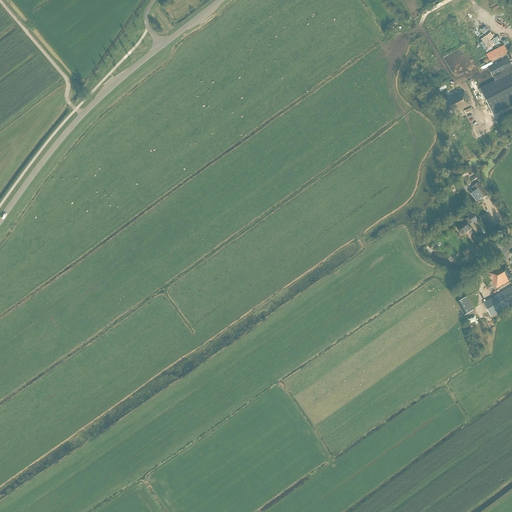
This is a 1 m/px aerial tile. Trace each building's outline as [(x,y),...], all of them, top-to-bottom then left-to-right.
[(506,71),(508,75),(511,73),(509,70),(511,68),(511,65),(508,58),(488,69),(493,78),(506,71)] [(511,73),(508,75),(480,90),(492,113),(511,101),(511,73)] [(473,110),(468,102),(469,101),(465,92),(442,103),(449,117),(464,110),(466,114),(473,110)] [(477,127),(479,132),(488,128),(486,123),(477,127)] [(469,175),(466,171),(457,176),(459,180),(469,175)] [(469,192),(477,204),(481,202),(480,201),(488,196),(479,183),(474,187),(472,189),(473,190),(469,192)] [(473,213),(472,214),(468,217),(472,223),(477,220),(473,213)] [(487,213),(479,218),(487,231),(495,226),(487,213)] [(461,227),(457,229),(461,235),(465,232),(465,233),(472,228),(467,221),(460,226),(461,227)] [(507,266),(505,263),(487,273),(489,277),(496,289),(509,281),(511,278),(511,274),(507,266)] [(511,304),(511,286),(483,303),(491,317),(511,304)] [(464,316),(468,314),(473,311),(466,298),(457,303),(464,316)]
